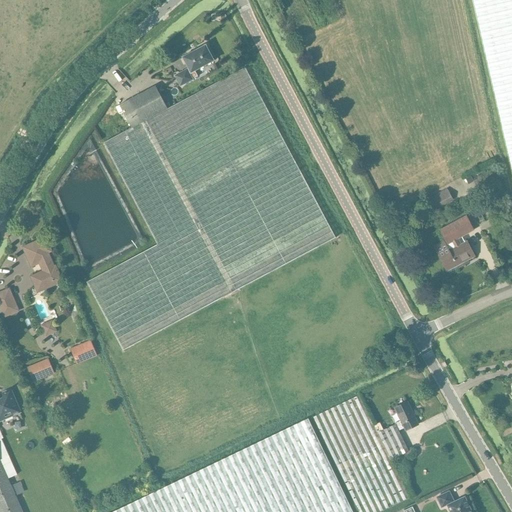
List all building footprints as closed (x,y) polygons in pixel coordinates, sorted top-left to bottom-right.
[(511,0),(473,0),(482,37),(483,41),(511,167),(511,0)] [(180,85),(180,86),(181,86),(181,85),(192,80),(193,80),(193,79),(198,76),(195,70),(213,61),(214,61),(214,60),(213,60),(213,59),(215,58),(212,52),(210,53),(206,46),(206,45),(205,45),(205,46),(184,57),(183,57),(183,58),(189,69),(188,70),(187,69),(186,70),(187,70),(176,75),(175,76),(176,76),(180,85)] [(119,345),(333,245),(250,67),(165,107),(155,86),(117,104),(129,129),(106,140),(156,247),(88,279),(119,345)] [(447,189),(428,199),(431,206),(451,195),(447,189)] [(434,247),(447,271),(475,256),(464,235),(474,230),(467,217),(440,231),(445,241),(434,247)] [(46,283),(47,287),(62,281),(56,267),(54,267),(46,248),(49,247),(45,238),(36,242),(37,245),(25,250),(32,266),(40,262),(44,272),(34,276),(38,286),(46,283)] [(0,293),(0,309),(1,311),(15,304),(9,290),(0,293)] [(41,326),(46,336),(57,332),(52,321),(41,326)] [(91,340),(71,349),(77,363),(97,354),(91,340)] [(376,364),(382,361),(379,355),(373,358),(376,364)] [(33,379),(52,371),(47,360),(29,368),(33,379)] [(0,511),(23,511),(16,496),(25,492),(20,482),(12,486),(9,479),(17,475),(1,439),(3,438),(0,432),(0,421),(20,412),(11,390),(2,394),(3,395),(2,398),(1,399),(0,398),(0,511)] [(313,417),(358,511),(380,511),(409,498),(391,460),(408,452),(398,431),(404,428),(406,431),(419,425),(408,402),(395,408),(401,421),(395,424),(395,425),(378,433),(360,395),(313,417)] [(447,505),(450,511),(471,511),(465,497),(454,502),(454,501),(449,491),(437,497),(442,507),(447,504),(448,505),(447,505)] [(71,511),(71,507),(70,504),(68,500),(66,498),(63,495),(59,494),(55,493),(52,493),(48,493),(45,495),(43,496),(40,498),(38,500),(36,503),(35,507),(34,511),(71,511)]
